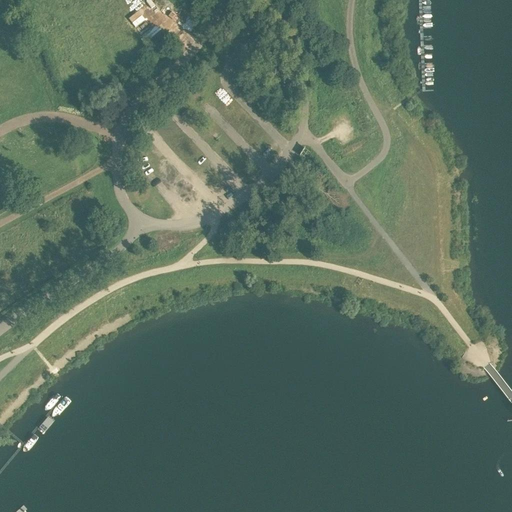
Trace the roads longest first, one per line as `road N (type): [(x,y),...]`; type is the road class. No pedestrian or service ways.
road 1 (residential): [(140,220),(188,225),(218,217),(290,154),(305,105),(297,55),(257,0)]
road 2 (unclassified): [(140,220),(120,186),(119,133),(137,99),(194,47),(223,0)]
road 3 (unclassified): [(0,329),(117,249),(140,220)]
